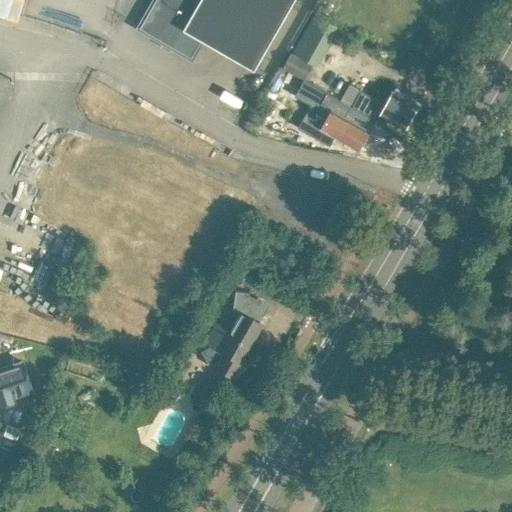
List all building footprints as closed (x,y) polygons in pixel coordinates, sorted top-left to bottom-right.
[(154,0),(140,27),(191,56),(202,37),(255,67),(293,0),(154,0)] [(0,109),(26,64),(0,48),(0,109)] [(314,65),(292,52),(284,67),(306,80),(314,65)] [(306,80),(297,95),(311,103),(298,126),(331,144),(335,135),(361,149),(377,119),(353,106),(342,100),(339,99),(328,92),(328,93),(306,80)] [(351,84),(342,100),(353,106),(377,119),(378,119),(381,114),(406,128),(418,105),(393,91),(386,103),(362,90),(351,84)] [(213,344),(203,350),(209,360),(213,359),(216,361),(214,364),(235,376),(244,361),(240,358),(260,323),(258,322),(269,303),(257,296),(256,298),(248,294),(249,292),(235,290),(233,307),(240,308),(240,312),(240,313),(229,333),(215,325),(207,341),(213,344)] [(13,366),(0,370),(0,403),(4,402),(3,399),(22,392),(13,366)] [(124,381),(147,386),(149,377),(119,369),(117,376),(125,378),(124,381)] [(414,416),(417,405),(406,402),(403,413),(414,416)] [(3,434),(15,439),(19,429),(7,424),(3,434)] [(0,471),(10,449),(0,443),(0,471)]
